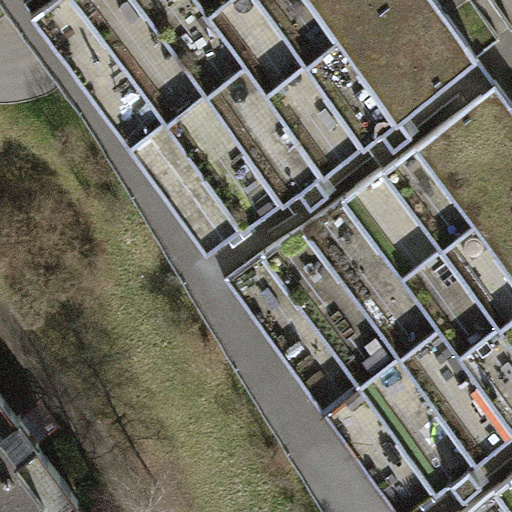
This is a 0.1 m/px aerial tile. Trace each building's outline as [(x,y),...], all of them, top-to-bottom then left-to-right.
[(127,147),(164,120),(75,0),(55,0),(32,17),(127,147)] [(75,0),(164,120),(202,92),(134,0),(75,0)] [(134,0),(202,92),(243,62),(203,9),(196,0),(134,0)] [(216,0),(196,0),(203,9),(216,0)] [(300,58),(257,0),(216,0),(203,9),(243,62),(260,87),(300,58)] [(257,0),(300,58),(378,0),(257,0)] [(378,0),(300,58),(361,141),(474,59),(430,0),(378,0)] [(361,141),(300,58),(260,87),(321,170),(361,141)] [(281,199),(321,170),(260,87),(243,62),(202,92),(281,199)] [(511,191),(511,109),(495,88),(383,171),(439,246),(511,191)] [(243,227),(281,199),(202,92),(164,120),(243,227)] [(206,254),(243,227),(164,120),(127,147),(206,254)] [(439,246),(383,171),(343,199),(399,275),(439,246)] [(511,310),(511,191),(439,246),(496,323),(511,310)] [(399,275),(343,199),(303,229),(400,358),(439,329),(399,275)] [(400,358),(303,229),(264,258),(360,388),(400,358)] [(496,323),(439,246),(399,275),(439,329),(456,352),(496,323)] [(360,388),(264,258),(229,284),(325,414),(360,388)] [(511,310),(496,323),(511,344),(511,310)] [(511,344),(496,323),(456,352),(511,426),(511,344)] [(511,426),(456,352),(439,329),(400,358),(476,462),(511,436),(511,426)] [(476,462),(400,358),(360,388),(436,492),(476,462)] [(408,511),(436,492),(360,388),(325,414),(397,511),(408,511)] [(0,511),(65,511),(81,501),(37,442),(51,434),(31,409),(18,418),(0,392),(0,511)] [(511,511),(511,478),(495,490),(511,511)] [(511,511),(495,490),(465,511),(511,511)]
